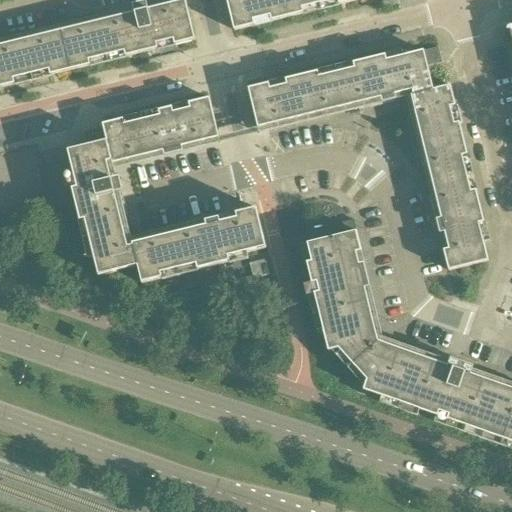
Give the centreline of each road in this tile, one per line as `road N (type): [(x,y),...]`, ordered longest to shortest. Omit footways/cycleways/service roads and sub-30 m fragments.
road 1 (secondary): [(511,506),(0,338)]
road 2 (residential): [(481,330),(418,304),(391,200),(368,173),(349,161),(315,158),(253,173)]
road 3 (residential): [(492,297),(511,236),(510,205),(462,8)]
road 4 (secondary): [(0,418),(267,511)]
road 5 (residential): [(226,65),(462,8)]
road 6 (residential): [(0,116),(226,65)]
